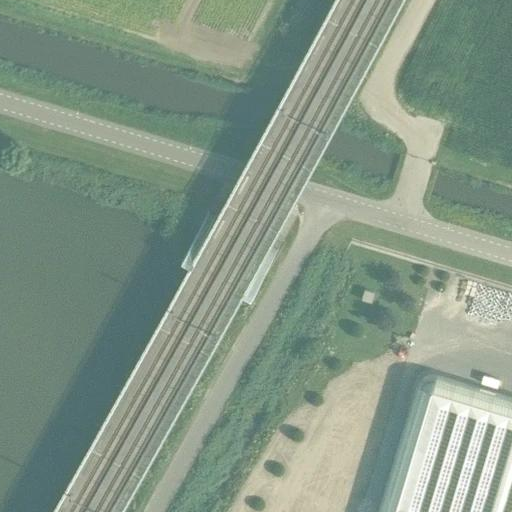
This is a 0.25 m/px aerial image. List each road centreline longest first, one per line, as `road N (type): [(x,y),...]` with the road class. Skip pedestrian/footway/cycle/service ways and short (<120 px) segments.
road 1 (unclassified): [(149,511),(323,199)]
road 2 (unclassified): [(0,102),(323,199)]
road 3 (unclassified): [(323,199),(511,255)]
